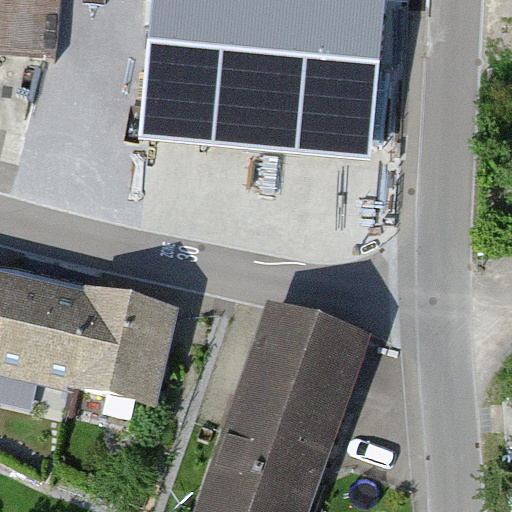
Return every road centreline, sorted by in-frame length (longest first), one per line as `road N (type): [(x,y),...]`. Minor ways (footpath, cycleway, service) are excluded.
road 1 (unclassified): [(445,302),(206,270),(0,218)]
road 2 (unclassified): [(445,302),(455,0)]
road 3 (unclassified): [(462,511),(445,302)]
